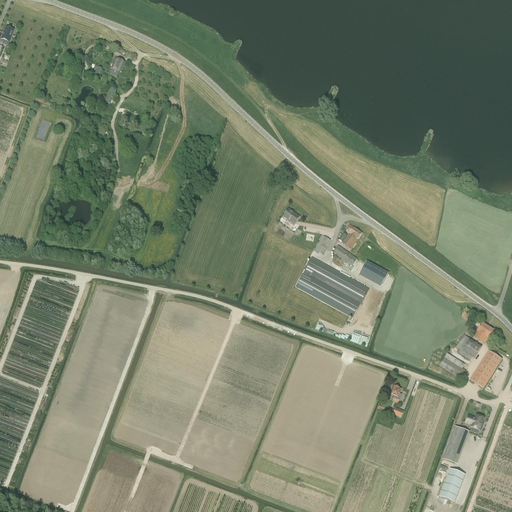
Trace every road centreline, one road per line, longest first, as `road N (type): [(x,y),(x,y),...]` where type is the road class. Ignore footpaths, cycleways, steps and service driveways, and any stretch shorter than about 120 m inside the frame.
road 1 (unclassified): [(495,313),(336,195),(176,53),(48,0)]
road 2 (unclassified): [(0,262),(202,298),(480,401),(499,399),(511,377)]
